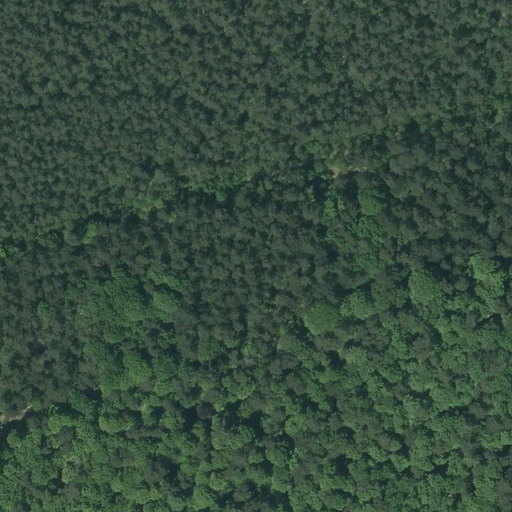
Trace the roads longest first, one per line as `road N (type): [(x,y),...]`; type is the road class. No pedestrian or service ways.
road 1 (track): [(0,426),(511,261)]
road 2 (track): [(0,249),(511,108)]
